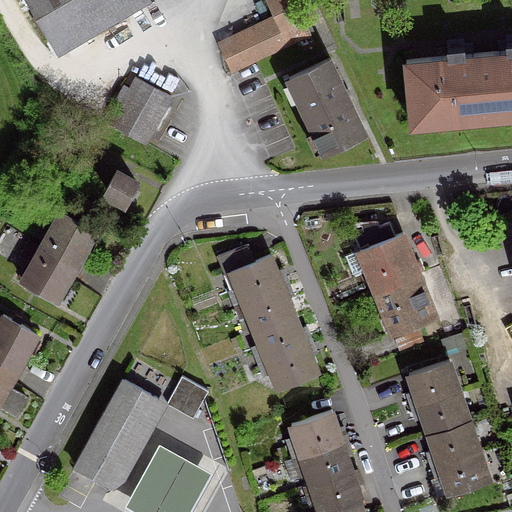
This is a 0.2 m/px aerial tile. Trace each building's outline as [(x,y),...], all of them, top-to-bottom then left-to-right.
[(27,0),(35,14),(30,17),(40,35),(46,32),(57,50),(142,0),(27,0)] [(264,0),(272,16),(216,43),(230,72),(308,34),(291,0),(264,0)] [(511,40),(505,40),(506,50),(484,52),(490,116),(511,113),(511,40)] [(490,116),(484,52),(462,54),(461,44),(445,47),(445,56),(403,60),(409,123),(490,116)] [(362,131),(327,58),(286,77),(322,151),(362,131)] [(168,97),(134,77),(128,88),(122,86),(116,98),(121,101),(109,123),(143,142),(168,97)] [(131,180),(117,172),(114,171),(104,189),(123,200),(134,181),(131,180)] [(40,245),(74,264),(93,230),(59,211),(40,245)] [(364,267),(374,291),(417,273),(400,232),(393,235),(387,222),(352,236),(357,249),(343,255),(350,273),(364,267)] [(275,271),(268,254),(252,260),(245,244),(215,256),(222,273),(228,271),(235,286),(228,289),(233,303),(280,284),(275,271)] [(54,299),(67,275),(74,264),(40,245),(20,280),(54,299)] [(417,273),(374,291),(390,332),(434,315),(417,273)] [(245,312),(252,329),(292,312),(280,284),(233,303),(238,315),(245,312)] [(252,329),(263,357),(303,341),(298,329),(292,312),(252,329)] [(35,334),(2,315),(0,317),(0,359),(15,368),(35,334)] [(397,350),(421,341),(416,329),(392,338),(397,350)] [(308,354),(303,341),(263,357),(275,387),(315,371),(308,354)] [(5,386),(9,379),(15,368),(0,359),(0,407),(13,415),(24,396),(5,386)] [(406,373),(416,403),(457,389),(447,359),(406,373)] [(193,383),(180,375),(165,402),(178,409),(193,383)] [(121,379),(67,477),(90,490),(96,479),(108,486),(156,399),(121,379)] [(206,390),(193,383),(178,409),(191,416),(206,390)] [(457,389),(416,403),(426,432),(467,419),(457,389)] [(299,453),(339,440),(329,410),(289,424),(299,453)] [(467,419),(426,432),(436,462),(477,448),(467,419)] [(113,508),(121,511),(204,511),(226,472),(154,433),(113,508)] [(349,469),(339,440),(299,453),(309,483),(349,469)] [(434,495),(434,497),(487,479),(477,448),(436,462),(440,474),(428,478),(434,495)] [(360,500),(349,469),(309,483),(318,511),(323,511),(331,510),(331,511),(362,511),(358,500),(360,500)]
